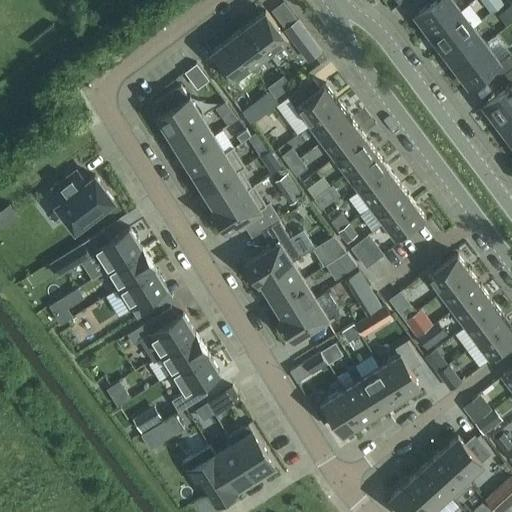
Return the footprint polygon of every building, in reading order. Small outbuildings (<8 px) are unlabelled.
[(434,31),(433,30),(461,9),(454,0),(433,0),(415,14),(430,34),(434,31)] [(483,0),(492,11),(504,2),(502,0),(483,0)] [(499,13),(507,24),(511,20),(511,4),(499,13)] [(266,8),(246,23),(270,55),(290,40),(266,8)] [(433,30),(434,31),(445,47),(474,25),(461,9),(433,30)] [(286,28),(293,39),(301,49),(309,59),(321,50),(313,39),(306,29),(298,19),(286,28)] [(246,23),(230,35),(254,67),(270,55),(246,23)] [(445,47),(457,62),(457,63),(486,42),(474,25),(445,47)] [(230,35),(211,50),(234,82),(254,67),(230,35)] [(511,53),(511,52),(500,60),(486,42),(457,63),(457,62),(453,65),(468,85),(491,67),(498,77),(511,66),(511,53)] [(197,62),(186,71),(191,77),(202,69),(197,62)] [(511,66),(498,77),(505,87),(483,104),(498,123),(501,121),(501,120),(511,111),(511,66)] [(292,85),(284,74),(276,79),(284,91),(292,85)] [(340,101),(326,82),(320,86),(313,76),(288,96),(309,124),(340,101)] [(181,84),(154,101),(161,113),(158,115),(170,133),(202,113),(190,95),(189,96),(181,84)] [(279,102),(269,90),(260,97),(270,108),(279,102)] [(340,101),(309,124),(322,141),(352,118),(340,101)] [(228,124),(239,117),(232,109),(223,116),(228,124)] [(511,111),(501,120),(501,121),(511,134),(511,111)] [(202,113),(170,133),(181,152),(214,132),(202,113)] [(334,157),(364,134),(352,118),(322,141),(334,157)] [(263,129),(272,141),(285,130),(276,119),(263,129)] [(252,134),(247,128),(237,135),(242,141),(252,134)] [(214,132),(181,152),(193,171),(225,151),(214,132)] [(346,173),(377,150),(364,134),(334,157),(346,173)] [(269,148),(261,138),(253,144),(260,154),(269,148)] [(246,165),(233,146),(225,151),(193,171),(205,191),(242,168),(246,165)] [(300,156),(292,146),(282,154),(290,164),(300,156)] [(270,148),(262,154),(267,161),(272,168),(280,163),(277,157),(270,148)] [(358,190),(389,167),(377,150),(346,173),(358,190)] [(308,166),(300,156),(290,164),(298,174),(308,166)] [(371,206),(401,183),(389,167),(358,190),(371,206)] [(242,168),(205,191),(216,207),(252,185),(242,168)] [(65,179),(54,188),(58,193),(63,199),(57,204),(66,216),(76,228),(95,214),(114,199),(105,187),(95,175),(91,178),(86,182),(81,176),(77,170),(65,179)] [(315,197),(322,191),(315,181),(307,187),(315,197)] [(216,207),(214,209),(227,230),(253,213),(263,229),(279,219),(269,203),(267,204),(254,183),(252,185),(216,207)] [(383,222),(413,199),(401,183),(371,206),(383,222)] [(324,192),(316,198),(321,206),(329,200),(324,192)] [(426,216),(413,199),(383,222),(396,239),(426,216)] [(350,221),(342,211),(331,220),(339,230),(350,221)] [(302,254),(279,219),(263,229),(272,245),(246,261),(259,282),(261,281),(261,280),(293,259),(302,254)] [(339,230),(347,240),(357,233),(349,223),(339,230)] [(67,251),(51,261),(55,268),(59,274),(70,267),(82,259),(88,268),(93,277),(100,273),(107,268),(116,263),(129,255),(143,246),(136,236),(130,226),(112,238),(89,252),(86,246),(83,241),(67,251)] [(329,238),(323,241),(326,247),(330,253),(336,249),(343,245),(339,240),(334,234),(329,238)] [(361,239),(351,246),(359,256),(367,266),(376,259),(369,249),(361,239)] [(116,263),(107,268),(113,278),(118,287),(136,276),(154,265),(154,264),(148,254),(143,246),(129,255),(116,263)] [(427,276),(437,289),(440,293),(471,270),(469,268),(470,267),(469,267),(466,264),(467,263),(466,263),(458,253),(427,276)] [(305,278),(293,259),(261,280),(261,281),(272,298),(305,278)] [(118,287),(106,295),(119,315),(131,307),(132,307),(138,317),(161,302),(155,292),(167,285),(154,265),(136,276),(118,287)] [(344,278),(352,290),(367,280),(359,268),(344,278)] [(453,309),(483,286),(482,284),(481,283),(481,284),(478,280),(479,280),(478,279),(471,270),(440,293),(453,309)] [(305,278),(272,298),(283,316),(316,296),(305,278)] [(62,297),(68,307),(84,296),(78,286),(62,297)] [(453,309),(465,325),(495,302),(494,300),(494,299),(493,300),(491,297),(491,296),(491,295),(490,296),(483,286),(453,309)] [(400,291),(391,298),(404,316),(413,309),(400,291)] [(316,296),(283,316),(281,317),(287,326),(284,327),(292,340),(329,317),(316,296)] [(377,297),(367,303),(371,310),(381,304),(377,297)] [(503,312),(495,302),(465,325),(477,342),(508,319),(506,317),(506,316),(505,316),(503,313),(503,312)] [(141,324),(128,333),(131,338),(135,343),(142,339),(148,349),(155,359),(158,357),(161,355),(160,354),(178,343),(196,332),(190,322),(183,312),(180,314),(161,326),(155,316),(141,324)] [(412,327),(418,335),(429,326),(434,323),(427,315),(412,327)] [(363,319),(356,324),(362,334),(369,330),(363,319)] [(509,321),(508,319),(477,342),(490,359),(511,342),(511,324),(511,325),(509,322),(510,321),(509,321)] [(361,333),(354,322),(347,326),(354,337),(361,333)] [(427,347),(439,339),(429,326),(418,335),(427,347)] [(178,343),(160,354),(161,355),(166,364),(172,372),(190,361),(207,350),(202,341),(196,332),(178,343)] [(401,397),(421,384),(410,367),(421,361),(408,340),(397,347),(400,352),(380,365),(401,397)] [(341,350),(336,341),(321,350),(326,359),(341,350)] [(190,361),(172,372),(178,382),(184,392),(172,399),(176,405),(179,410),(193,401),(208,392),(205,387),(201,382),(211,376),(220,370),(214,360),(207,350),(190,361)] [(328,362),(321,351),(305,361),(306,363),(312,371),(312,372),(328,362)] [(429,360),(438,371),(449,363),(440,352),(429,360)] [(462,380),(449,362),(438,371),(450,389),(462,380)] [(401,397),(380,365),(362,376),(382,408),(401,397)] [(511,388),(511,367),(502,375),(511,388)] [(382,408),(362,376),(343,387),(354,404),(364,420),(382,408)] [(108,388),(118,405),(131,397),(121,380),(108,388)] [(343,387),(324,400),(325,403),(320,406),(325,413),(330,421),(335,418),(344,432),(364,420),(354,404),(343,387)] [(227,406),(219,393),(207,401),(215,414),(227,406)] [(464,405),(476,421),(485,414),(473,398),(464,405)] [(164,419),(156,406),(135,419),(143,432),(164,419)] [(175,412),(164,419),(143,432),(141,433),(150,447),(184,426),(175,412)] [(491,427),(483,416),(475,422),(483,432),(491,427)] [(239,429),(228,435),(230,438),(232,441),(233,441),(244,459),(255,477),(265,470),(275,464),(262,443),(253,428),(249,422),(239,429)] [(496,438),(505,451),(511,445),(511,442),(504,432),(496,438)] [(484,463),(458,434),(440,450),(466,479),(484,463)] [(215,452),(214,452),(225,470),(236,488),(246,482),(255,477),(244,459),(233,441),(232,441),(223,447),(215,452)] [(196,452),(183,461),(189,471),(195,481),(198,479),(202,477),(209,489),(217,501),(227,495),(237,488),(236,488),(225,470),(214,452),(215,452),(210,444),(196,452)] [(440,450),(424,465),(449,494),(454,499),(471,484),(466,479),(440,450)] [(424,465),(408,480),(433,508),(449,494),(424,465)] [(500,511),(511,501),(511,474),(511,475),(486,498),(498,511),(500,511)] [(408,480),(391,495),(406,511),(428,511),(433,508),(408,480)]
